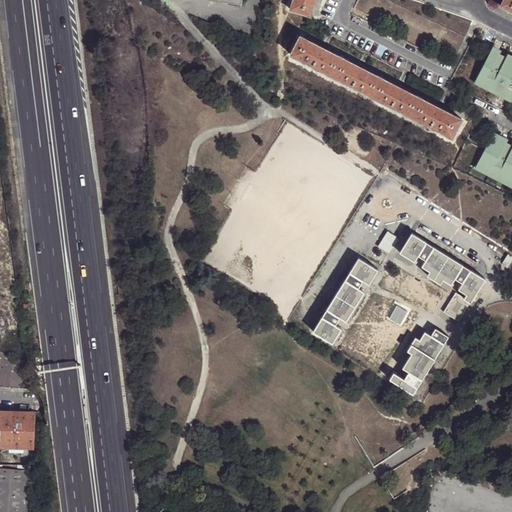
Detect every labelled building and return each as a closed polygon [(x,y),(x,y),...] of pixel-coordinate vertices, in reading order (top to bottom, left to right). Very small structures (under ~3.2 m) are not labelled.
[(313,0),(291,0),(289,8),(308,14),(313,0)] [(511,0),(499,0),(498,3),(511,10),(511,0)] [(329,74),(339,56),(299,35),(289,54),(329,74)] [(507,101),(511,90),(511,61),(509,60),(507,64),(500,61),(502,57),(494,53),(478,87),(507,101)] [(370,95),(380,77),(339,56),(329,74),(370,95)] [(410,116),(420,98),(380,77),(370,95),(410,116)] [(420,98),(410,116),(451,136),(461,119),(420,98)] [(511,187),(511,150),(509,150),(511,146),(496,139),(480,173),(511,187)] [(485,279),(411,235),(399,255),(414,264),(417,260),(424,264),(422,268),(430,273),(427,277),(440,285),(443,281),(451,286),(455,279),(462,284),(459,290),(467,295),(464,299),(456,294),(444,314),(460,323),(485,279)] [(389,257),(398,242),(387,236),(378,251),(389,257)] [(507,266),(511,257),(511,256),(507,253),(501,263),(507,266)] [(315,336),(335,348),(344,332),(337,329),(342,321),(348,325),(365,295),(359,292),(363,284),(370,288),(379,273),(359,261),(315,336)] [(451,338),(437,330),(433,338),(426,334),(422,342),(417,340),(409,353),(414,356),(405,370),(411,374),(407,381),(397,375),(393,382),(417,396),(451,338)] [(13,361),(0,351),(0,386),(32,389),(29,381),(27,378),(20,366),(13,361)] [(34,424),(34,413),(0,410),(0,446),(28,448),(28,455),(32,456),(33,424),(34,424)] [(0,485),(30,491),(31,471),(24,471),(0,468),(0,485)] [(0,511),(28,511),(30,491),(0,485),(0,511)]
